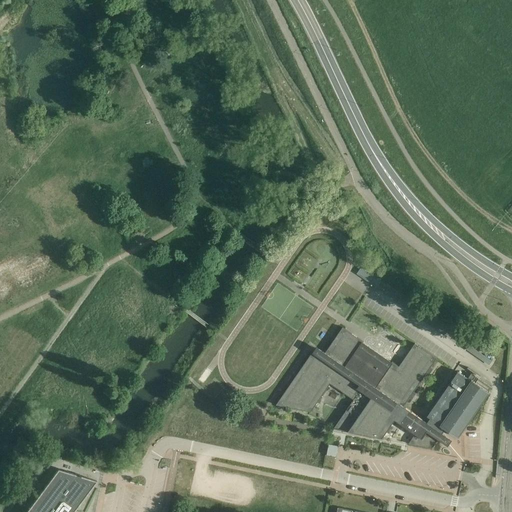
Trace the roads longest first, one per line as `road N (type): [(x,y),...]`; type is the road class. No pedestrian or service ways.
road 1 (residential): [(507,497),(454,501),(179,444),(165,446),(153,466)]
road 2 (track): [(349,0),(429,154),(465,195),(511,227)]
road 3 (primary): [(433,228),(366,141),(296,0)]
